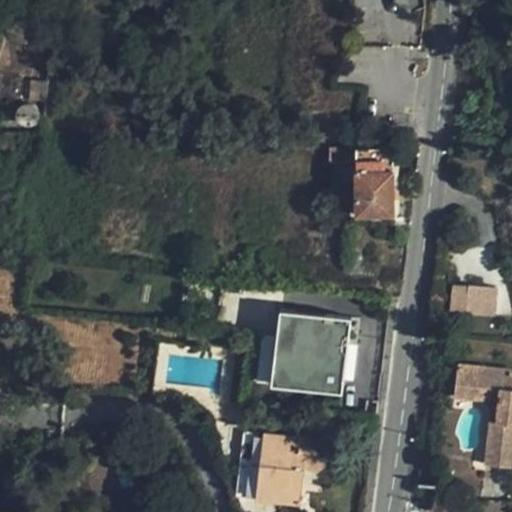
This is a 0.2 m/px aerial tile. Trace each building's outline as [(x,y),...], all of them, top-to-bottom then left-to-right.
[(391,148),(353,148),(333,148),(333,158),(355,158),(355,212),(392,212),(391,148)] [(489,296),(490,266),(464,266),(462,295),(489,296)] [(354,318),(283,313),(279,386),(349,391),(354,318)] [(451,393),(476,396),(477,385),(497,387),(496,398),(493,419),(488,419),(483,461),(510,464),(511,448),(511,387),(509,386),(511,368),(455,361),(451,393)] [(477,385),(476,396),(496,398),(497,387),(477,385)] [(302,456),(323,460),(325,438),(262,428),(251,493),(295,500),(301,467),(302,456)] [(322,470),(323,460),(302,456),(301,467),(322,470)]
